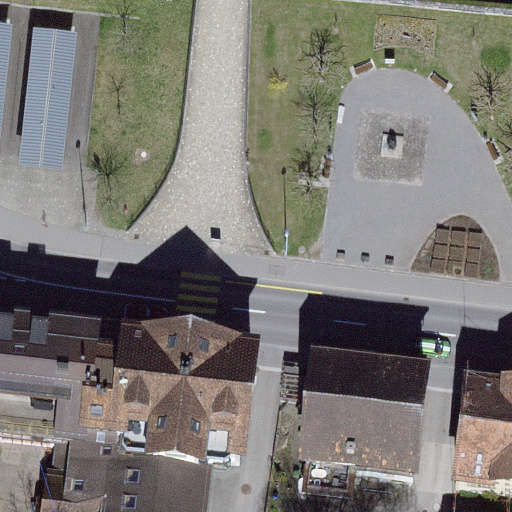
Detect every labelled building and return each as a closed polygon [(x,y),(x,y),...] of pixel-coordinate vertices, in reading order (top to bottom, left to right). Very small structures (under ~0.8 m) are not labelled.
[(0,0),(0,140),(5,141),(24,4),(0,0)] [(31,8),(26,144),(85,147),(91,10),(31,8)] [(135,356),(0,337),(0,460),(121,476),(135,356)] [(271,371),(146,355),(132,461),(150,465),(146,511),(215,511),(219,474),(257,478),(271,371)] [(438,397),(293,377),(279,481),(423,501),(438,397)] [(511,511),(511,404),(464,400),(450,511),(511,511)]
